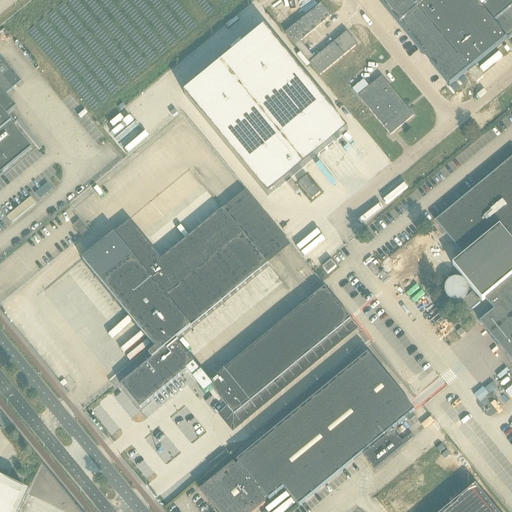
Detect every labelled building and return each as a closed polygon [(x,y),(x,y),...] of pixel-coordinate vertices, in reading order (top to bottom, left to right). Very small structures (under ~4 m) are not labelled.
[(52,61),(93,111),(180,40),(182,24),(196,26),(178,4),(178,0),(91,0),(90,2),(88,0),(84,0),(83,11),(78,15),(86,24),(71,22),(68,46),(62,43),(52,61)] [(511,0),(377,0),(450,87),(508,39),(511,35),(511,0)] [(286,34),(296,46),(331,17),(321,4),(286,34)] [(264,29),(184,96),(268,198),(318,156),(334,143),(348,132),(264,29)] [(346,34),(310,64),(320,76),(356,46),(346,34)] [(15,110),(1,94),(9,88),(11,91),(20,83),(0,58),(0,175),(30,151),(4,119),(15,110)] [(475,68),(468,73),(477,83),(483,78),(475,68)] [(382,78),(370,88),(359,97),(390,135),(413,116),(382,78)] [(511,158),(436,222),(447,236),(464,257),(453,266),(482,302),(485,299),(494,310),(480,322),(480,323),(511,361),(511,158)] [(312,200),(320,193),(307,176),(298,183),(312,200)] [(47,184),(36,193),(41,199),(52,190),(47,184)] [(164,227),(183,225),(181,209),(172,210),(172,206),(166,206),(164,197),(157,198),(160,224),(161,224),(162,234),(165,234),(164,227)] [(23,213),(34,204),(30,199),(19,208),(23,213)] [(268,265),(242,234),(223,210),(161,261),(130,222),(83,261),(156,350),(149,356),(152,360),(121,386),(140,409),(195,365),(175,341),(268,265)] [(331,261),(322,268),(327,275),(336,268),(331,261)] [(472,294),(461,303),(469,312),(480,304),(472,294)] [(309,302),(208,385),(227,408),(234,416),(249,404),(350,321),(351,320),(337,304),(322,317),(309,302)] [(299,507),(362,455),(375,471),(405,447),(392,431),(415,412),(367,355),(237,462),(239,465),(235,468),(233,465),(201,492),(217,511),(255,511),(265,504),(263,502),(267,499),(269,501),(283,489),(299,507)] [(232,455),(234,458),(244,450),(241,447),(232,455)] [(0,511),(18,511),(27,494),(0,480),(0,511)] [(496,511),(475,487),(444,511),(496,511)] [(158,501),(164,507),(172,501),(166,494),(158,501)]
